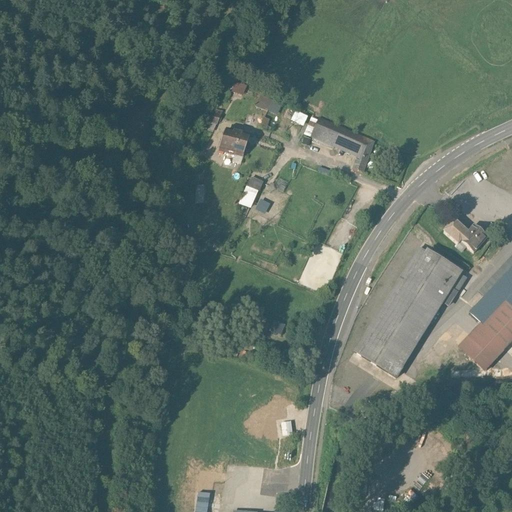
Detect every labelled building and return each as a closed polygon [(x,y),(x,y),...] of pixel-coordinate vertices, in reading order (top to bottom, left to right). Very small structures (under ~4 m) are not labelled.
[(373,145),(319,120),(310,139),(357,160),(353,172),(362,175),(373,145)] [(249,139),(226,131),(219,151),(226,154),(226,155),(234,158),(234,156),(242,159),(249,139)] [(279,222),(289,194),(268,186),(269,184),(252,178),(246,194),(261,200),(256,214),(279,222)] [(468,234),(454,222),(444,234),(458,247),(460,244),(474,255),(487,239),(474,227),(468,234)] [(459,276),(418,251),(354,355),(395,380),(400,372),(393,368),(420,323),(427,328),(459,276)] [(483,299),(467,317),(478,327),(460,346),(498,380),(506,371),(511,376),(511,256),(478,294),(483,299)]
